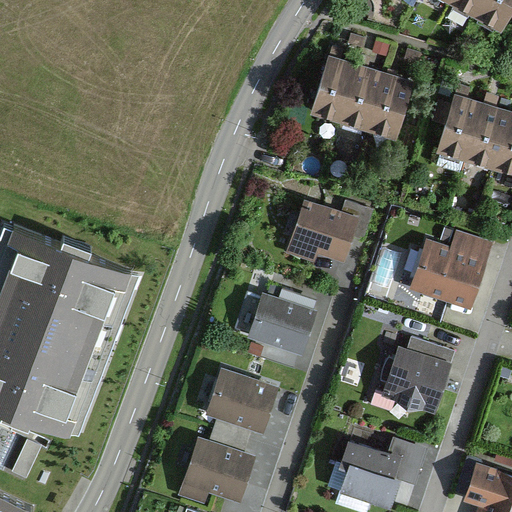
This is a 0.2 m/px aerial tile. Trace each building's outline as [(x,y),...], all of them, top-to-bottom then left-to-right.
[(478,0),(445,0),(445,2),(470,16),(478,0)] [(510,0),(478,0),(470,16),(495,29),(510,0)] [(310,111),(336,119),(354,61),(327,54),(310,111)] [(336,119),(363,127),(380,69),(354,61),(336,119)] [(363,127),(390,134),(407,77),(380,69),(363,127)] [(433,150),(460,158),(477,101),(450,93),(433,150)] [(460,158),(487,166),(504,109),(477,101),(460,158)] [(487,166),(511,173),(511,111),(504,109),(487,166)] [(320,252),(343,260),(352,235),(362,239),(373,207),(346,198),(342,209),(305,197),(286,251),(316,262),(320,252)] [(428,235),(409,286),(470,308),(495,239),(456,225),(450,243),(428,235)] [(145,275),(10,226),(0,252),(0,404),(83,434),(145,275)] [(248,334),(300,351),(310,323),(316,306),(264,289),(248,334)] [(396,341),(379,392),(435,410),(452,359),(396,341)] [(244,448),(252,426),(260,429),(266,414),(276,384),(222,365),(206,412),(216,415),(209,435),(244,448)] [(204,501),(209,487),(239,497),(250,467),(256,452),(244,448),(209,435),(200,432),(178,491),(204,501)] [(348,435),(332,487),(391,505),(400,477),(419,483),(431,445),(390,433),(385,446),(348,435)] [(40,447),(27,441),(12,472),(25,478),(40,447)] [(511,511),(511,470),(472,458),(461,494),(480,500),(476,511),(511,511)] [(35,511),(38,508),(0,490),(0,511),(35,511)]
